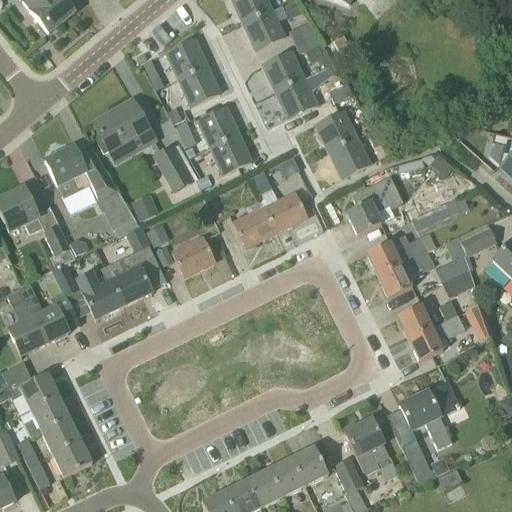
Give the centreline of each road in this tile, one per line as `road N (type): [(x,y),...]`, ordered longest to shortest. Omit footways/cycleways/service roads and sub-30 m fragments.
road 1 (residential): [(142,487),(349,388),(365,342),(339,290),(319,271),(284,273),(112,356),(99,376),(100,401)]
road 2 (residential): [(273,153),(222,46),(180,0)]
road 3 (residential): [(38,104),(158,0)]
